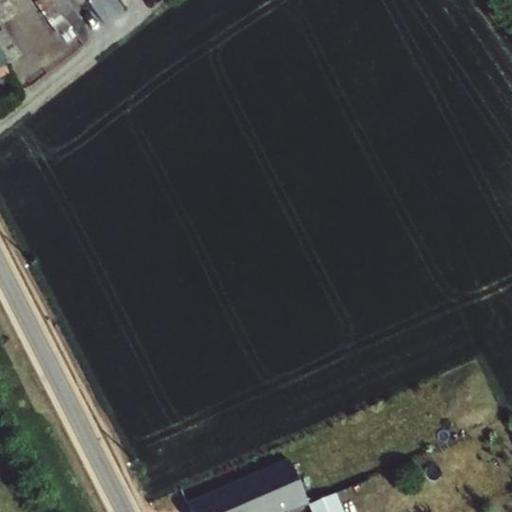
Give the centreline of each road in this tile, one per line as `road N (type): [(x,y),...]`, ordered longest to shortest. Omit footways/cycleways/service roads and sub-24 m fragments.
road 1 (tertiary): [(124,511),(0,266)]
road 2 (residential): [(0,124),(156,0)]
